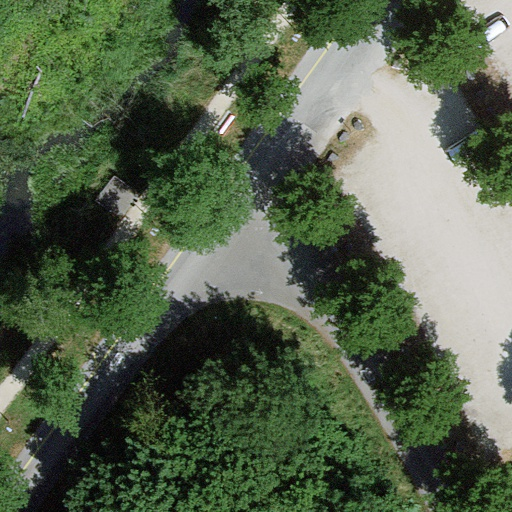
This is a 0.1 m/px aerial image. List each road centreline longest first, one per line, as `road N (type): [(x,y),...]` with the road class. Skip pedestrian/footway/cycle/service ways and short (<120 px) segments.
road 1 (residential): [(13,511),(236,204)]
road 2 (residential): [(236,204),(312,278),(453,511)]
road 3 (residential): [(236,204),(383,0)]
